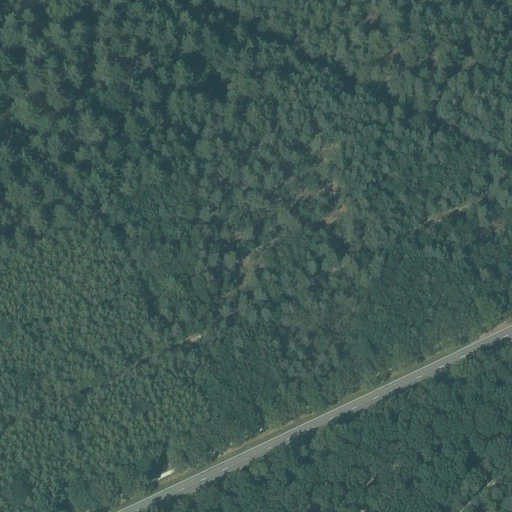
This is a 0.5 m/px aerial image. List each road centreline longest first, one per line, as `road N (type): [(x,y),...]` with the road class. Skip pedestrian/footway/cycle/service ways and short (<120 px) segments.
road 1 (track): [(0,432),(469,203),(511,165)]
road 2 (secondary): [(126,511),(511,327)]
road 3 (track): [(511,160),(182,0)]
